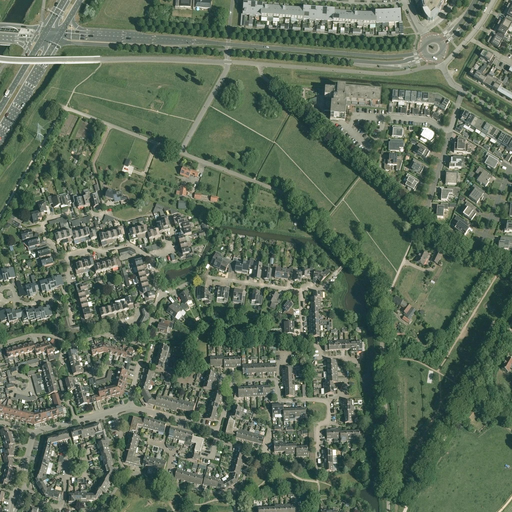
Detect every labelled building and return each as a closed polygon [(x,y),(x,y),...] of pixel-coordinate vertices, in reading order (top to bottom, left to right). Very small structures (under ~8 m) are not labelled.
[(198,0),(198,1),(197,1),(197,7),(210,8),(211,2),(202,2),(202,0),(198,0)] [(424,15),(426,19),(427,21),(427,20),(429,21),(430,21),(432,21),(434,20),(438,15),(441,10),(444,4),(445,0),(447,1),(447,0),(420,0),(421,6),(423,12),(424,15)] [(249,17),(250,6),(244,5),(243,15),(241,15),(240,27),(244,27),(245,15),(249,16),(249,17)] [(505,20),(511,24),(511,23),(511,12),(506,9),(503,14),(508,17),(506,21),(505,20)] [(399,23),(400,35),(404,35),(403,22),(401,22),(400,13),(395,13),(394,23),(399,23)] [(500,20),(497,26),(507,32),(511,24),(505,20),(504,23),(500,20)] [(496,36),(496,37),(502,40),(505,37),(504,36),(507,32),(497,26),(494,31),(499,34),(497,37),(496,36)] [(490,37),(487,43),(491,46),(491,45),(498,49),(502,40),(496,37),(494,39),(490,37)] [(493,57),(488,54),(487,55),(482,53),(480,57),(489,63),(492,64),(495,59),(493,57)] [(469,75),(473,77),(474,77),(473,79),(478,81),(482,76),(481,76),(472,70),(469,75)] [(478,81),(483,84),(487,77),(483,74),(481,76),(482,76),(478,81)] [(483,84),(488,87),(493,77),(489,74),(487,77),(483,84)] [(488,87),(492,90),(498,80),(493,77),(488,87)] [(501,85),(502,84),(503,83),(498,80),(492,90),(497,92),(499,88),(500,88),(502,85),(501,85)] [(345,121),(345,115),(346,106),(343,106),(344,104),(345,104),(345,102),(349,102),(380,105),(381,92),(337,88),(337,92),(325,91),(324,98),(326,98),(325,110),(331,110),(330,120),(345,121)] [(511,95),(508,93),(500,88),(499,88),(497,92),(511,101),(511,95)] [(391,98),(392,98),(392,102),(398,103),(399,93),(391,93),(391,98)] [(428,105),(434,106),(437,96),(429,96),(428,105)] [(444,101),(437,96),(434,106),(439,109),(444,101)] [(445,112),(446,109),(448,109),(451,105),(444,101),(439,109),(445,112)] [(460,121),(465,124),(466,124),(470,116),(462,111),(460,116),(462,118),(460,121)] [(465,124),(464,126),(465,126),(468,128),(469,126),(470,127),(471,127),(475,119),(470,116),(466,124),(465,124)] [(470,127),(470,129),(474,131),(474,129),(476,130),(481,122),(475,119),(471,127),(470,127)] [(476,130),(481,133),(486,125),(481,122),(476,130)] [(488,125),(487,126),(486,125),(481,133),(486,136),(491,128),(492,127),(491,127),(488,125)] [(392,131),(392,137),(395,137),(395,138),(398,138),(398,137),(402,138),(402,134),(403,134),(403,132),(403,127),(396,127),(396,129),(395,130),(393,130),(393,131),(392,131)] [(486,136),(491,139),(496,131),(491,128),(486,136)] [(426,141),(431,144),(431,143),(432,143),(432,142),(433,142),(433,141),(434,140),(434,139),(434,138),(430,135),(430,134),(429,134),(431,132),(427,129),(422,129),(421,132),(424,133),(421,138),(422,138),(420,140),(425,143),(426,141)] [(494,143),(495,141),(496,142),(497,142),(501,134),(496,131),(491,139),(491,141),(494,143)] [(499,146),(500,145),(502,145),(507,137),(507,136),(503,134),(503,135),(501,134),(497,142),(496,142),(495,144),(496,144),(499,146)] [(466,141),(459,137),(457,140),(458,141),(458,143),(457,143),(458,143),(458,145),(454,145),(454,146),(453,152),(454,152),(454,153),(458,153),(458,154),(463,154),(467,154),(467,153),(471,153),(471,150),(467,149),(468,146),(462,145),(462,143),(464,143),(465,140),(466,141),(466,142),(466,141)] [(502,145),(507,148),(511,140),(507,137),(502,145)] [(393,153),(395,153),(395,152),(399,152),(399,150),(400,149),(403,149),(403,141),(395,141),(395,144),(394,144),(389,144),(389,152),(392,152),(392,153),(393,153)] [(426,160),(429,154),(423,150),(425,148),(419,144),(417,147),(416,149),(419,151),(417,154),(426,160)] [(494,170),(498,163),(494,161),(494,160),(495,158),(488,153),(485,158),(487,159),(485,161),(486,162),(485,165),(488,166),(487,167),(488,168),(489,169),(490,169),(491,168),(494,170)] [(461,169),(461,162),(463,162),(464,157),(453,156),(453,160),(451,160),(451,163),(449,163),(449,169),(454,169),(461,169)] [(396,171),(399,172),(403,161),(397,161),(397,157),(388,157),(388,161),(384,161),(384,168),(384,169),(385,170),(386,171),(389,171),(390,165),(397,166),(396,171)] [(421,176),(423,171),(422,171),(424,169),(418,166),(420,163),(414,160),(411,165),(414,167),(412,171),(417,173),(417,174),(421,176)] [(485,187),(489,183),(488,182),(490,180),(486,177),(489,174),(480,167),(475,173),(480,177),(476,182),(481,185),(481,184),(485,187)] [(197,178),(199,173),(192,170),(191,171),(183,168),(180,175),(188,178),(190,175),(197,178)] [(445,185),(445,184),(447,185),(456,185),(457,173),(449,172),(449,176),(446,175),(445,185)] [(417,185),(417,184),(414,183),(414,181),(415,179),(408,175),(405,179),(407,180),(406,182),(406,183),(407,184),(405,186),(408,188),(407,189),(408,190),(409,191),(410,190),(411,190),(414,191),(414,192),(418,186),(417,186),(417,185)] [(480,200),(481,201),(482,201),(483,197),(482,197),(483,195),(479,192),(481,190),(474,185),(472,187),(475,189),(469,198),(477,204),(480,200)] [(458,197),(460,191),(461,192),(462,190),(461,189),(447,188),(447,191),(442,191),(441,194),(440,199),(441,200),(441,201),(447,201),(449,195),(454,195),(454,197),(458,197)] [(81,197),(84,207),(90,206),(88,200),(91,199),(90,195),(88,189),(84,191),(85,194),(86,197),(82,199),(81,197)] [(126,197),(121,198),(121,195),(116,196),(115,193),(113,194),(107,192),(105,198),(112,201),(119,199),(120,202),(127,200),(126,197)] [(91,199),(93,208),(100,206),(97,193),(90,195),(91,199)] [(66,198),(59,199),(61,206),(61,208),(68,206),(67,202),(70,202),(69,196),(66,196),(66,198)] [(59,199),(59,198),(52,199),(51,197),(48,198),(50,205),(53,204),(54,208),(61,206),(59,199)] [(77,197),(72,198),(73,204),(76,203),(78,209),(84,207),(81,197),(77,198),(77,197)] [(178,201),(178,209),(182,209),(186,209),(186,202),(178,201)] [(38,206),(40,212),(41,215),(44,215),(44,213),(47,213),(45,208),(47,207),(46,202),(40,203),(41,205),(38,206)] [(475,209),(467,203),(460,213),(463,215),(463,216),(471,221),(470,221),(471,222),(474,217),(475,217),(471,215),(473,212),(475,209)] [(441,204),(441,207),(437,207),(436,217),(436,218),(438,218),(441,218),(443,218),(443,217),(444,210),(448,210),(448,205),(441,204)] [(42,219),(41,215),(40,212),(31,214),(34,224),(38,223),(37,220),(42,219)] [(23,221),(12,215),(10,218),(13,220),(21,225),(23,221)] [(175,227),(179,226),(185,224),(183,215),(177,217),(177,218),(173,219),(175,227)] [(464,237),(467,233),(468,233),(469,231),(465,228),(467,224),(457,216),(453,222),(457,225),(454,230),(456,231),(456,232),(455,233),(455,234),(456,235),(457,235),(458,235),(458,234),(459,233),(464,237)] [(10,218),(7,223),(5,226),(9,229),(11,225),(10,225),(11,224),(18,228),(21,225),(13,220),(10,218)] [(167,221),(162,222),(165,232),(170,231),(167,221)] [(156,224),(157,227),(159,234),(165,232),(162,222),(156,224)] [(179,226),(180,231),(190,229),(189,223),(185,224),(179,226)] [(511,223),(507,223),(507,226),(505,226),(505,227),(504,227),(502,231),(503,231),(504,231),(504,232),(509,233),(509,232),(511,232),(511,223)] [(137,240),(143,239),(140,229),(138,229),(138,226),(134,227),(135,230),(137,240)] [(124,233),(122,227),(115,229),(117,239),(123,237),(122,234),(124,233)] [(146,227),(145,227),(140,229),(143,239),(148,237),(146,230),(147,230),(146,227)] [(157,227),(152,229),(154,239),(160,237),(159,234),(157,227)] [(98,235),(96,229),(96,228),(88,230),(91,240),(97,239),(96,235),(98,235)] [(152,229),(147,230),(146,230),(148,237),(149,240),(154,239),(152,229)] [(68,243),(66,233),(65,230),(60,232),(61,234),(60,234),(62,241),(63,244),(68,243)] [(88,230),(83,232),(86,242),(91,240),(88,230)] [(128,236),(130,242),(137,240),(135,230),(129,231),(130,235),(128,236)] [(21,234),(23,241),(33,238),(31,231),(21,234)] [(57,242),(62,241),(60,234),(61,234),(60,232),(60,231),(52,233),(54,239),(56,239),(57,242)] [(71,231),(66,233),(68,243),(74,241),(72,235),(71,231)] [(83,232),(77,233),(80,243),(86,242),(83,232)] [(110,234),(105,235),(108,245),(113,244),(112,240),(110,234)] [(99,237),(102,247),(108,245),(105,235),(99,237)] [(188,236),(178,239),(180,245),(190,242),(188,236)] [(499,244),(498,244),(497,249),(498,249),(498,250),(504,251),(504,250),(508,250),(508,244),(511,244),(511,242),(511,238),(501,237),(501,240),(500,240),(500,243),(499,242),(499,244)] [(38,249),(37,246),(40,245),(38,239),(28,242),(23,243),(28,249),(29,252),(30,251),(30,252),(38,249)] [(180,245),(181,250),(188,248),(191,248),(190,242),(180,245)] [(44,248),(38,249),(30,252),(31,255),(36,253),(38,259),(48,256),(51,255),(49,250),(45,251),(44,248)] [(181,250),(178,251),(180,259),(186,257),(186,259),(190,258),(188,248),(181,250)] [(431,262),(437,265),(443,253),(436,250),(434,249),(433,252),(435,253),(431,262)] [(415,262),(423,266),(428,255),(420,251),(415,262)] [(52,259),(49,259),(48,256),(38,259),(35,260),(36,263),(40,264),(42,264),(43,267),(53,265),(52,259)] [(215,256),(215,257),(213,262),(215,263),(213,267),(219,270),(223,262),(217,259),(218,257),(215,256)] [(92,257),(86,259),(88,269),(94,267),(93,263),(92,257)] [(121,267),(120,262),(119,263),(117,257),(109,259),(112,269),(121,267)] [(109,259),(104,261),(107,271),(112,269),(109,259)] [(137,259),(131,261),(133,269),(134,268),(136,268),(143,266),(141,260),(138,261),(137,259)] [(233,259),(233,262),(232,266),(236,267),(235,273),(241,273),(242,271),(243,264),(236,263),(237,259),(233,259)] [(253,267),(253,264),(254,260),(250,259),(249,263),(243,262),(243,264),(242,271),(241,273),(245,274),(246,274),(246,273),(247,272),(248,272),(249,266),(253,267)] [(226,264),(223,262),(219,270),(225,273),(228,267),(232,268),(232,266),(233,262),(230,261),(228,260),(226,264)] [(104,261),(99,262),(100,268),(101,272),(107,271),(104,261)] [(99,262),(93,263),(94,267),(96,274),(101,272),(100,268),(99,262)] [(275,278),(281,279),(282,270),(276,269),(277,266),(273,265),(273,262),(270,262),(270,266),(273,266),(272,271),(276,272),(275,278)] [(84,273),(84,270),(83,270),(81,264),(76,265),(77,269),(75,270),(77,276),(84,273)] [(262,265),(253,264),(253,267),(252,268),(255,269),(254,279),(259,280),(262,265)] [(146,265),(143,266),(136,268),(134,268),(136,274),(138,273),(148,270),(146,265)] [(13,268),(4,271),(7,282),(9,281),(9,280),(15,278),(13,268)] [(268,269),(262,268),(261,276),(264,276),(264,280),(266,280),(265,281),(269,282),(269,280),(270,281),(271,271),(268,270),(268,269)] [(289,271),(282,270),(281,279),(287,280),(288,274),(292,275),(293,270),(293,269),(289,268),(289,271)] [(302,273),(302,277),(308,278),(309,273),(312,274),(313,268),(310,268),(310,270),(303,269),(302,273)] [(138,273),(139,278),(139,279),(146,277),(149,276),(148,270),(138,273)] [(301,282),(302,277),(302,273),(297,273),(297,271),(293,270),(292,275),(291,278),(294,279),(294,281),(301,282)] [(314,271),(313,279),(315,279),(316,279),(318,279),(321,282),(326,277),(330,274),(326,271),(323,274),(321,272),(314,271)] [(61,276),(52,279),(52,280),(55,290),(56,289),(56,290),(57,289),(57,288),(64,286),(61,276)] [(136,279),(137,285),(147,282),(146,277),(139,279),(139,278),(136,279)] [(52,280),(46,281),(49,293),(51,292),(51,291),(55,290),(52,280)] [(38,290),(37,283),(36,281),(33,282),(34,284),(34,285),(28,287),(31,298),(33,297),(33,296),(37,295),(35,291),(38,290)] [(40,282),(37,283),(38,290),(41,289),(42,293),(46,292),(47,293),(49,293),(46,281),(40,283),(40,282)] [(137,285),(139,290),(149,288),(147,282),(137,285)] [(76,286),(78,294),(88,291),(86,286),(82,287),(82,285),(76,286)] [(21,289),(21,286),(18,287),(21,298),(24,297),(24,298),(28,297),(28,299),(31,298),(28,287),(21,289)] [(205,287),(199,287),(197,287),(197,292),(198,292),(198,296),(201,296),(201,301),(205,301),(205,304),(211,304),(211,295),(208,295),(208,290),(205,290),(205,287)] [(140,296),(144,295),(150,293),(149,288),(139,290),(140,296)] [(219,288),(217,299),(224,300),(224,302),(227,303),(229,294),(225,293),(225,289),(219,288)] [(232,302),(241,304),(241,306),(244,307),(245,299),(242,298),(243,292),(234,290),(232,302)] [(78,294),(79,299),(86,298),(89,297),(88,291),(78,294)] [(154,292),(150,293),(144,295),(146,302),(152,301),(151,299),(155,298),(154,292)] [(181,305),(184,311),(189,308),(186,304),(191,301),(187,292),(180,296),(184,303),(181,305)] [(252,301),(256,302),(255,305),(261,306),(262,298),(259,297),(259,293),(253,292),(252,301)] [(280,304),(276,302),(279,297),(271,292),(268,298),(269,298),(267,302),(272,304),(270,308),(275,310),(280,304)] [(134,309),(131,299),(131,297),(130,296),(126,298),(125,299),(126,300),(126,302),(128,310),(134,309)] [(76,300),(77,306),(87,303),(86,298),(79,299),(76,300)] [(406,315),(404,317),(410,321),(411,319),(410,318),(415,311),(403,301),(395,298),(393,303),(400,306),(401,304),(405,307),(401,311),(406,315)] [(126,300),(120,302),(123,312),(128,310),(126,302),(126,300)] [(120,302),(115,303),(118,313),(123,312),(120,302)] [(284,303),(280,307),(283,309),(285,311),(283,314),(287,317),(293,317),(293,312),(290,309),(291,309),(293,306),(288,302),(286,305),(284,303)] [(77,306),(79,311),(89,308),(87,303),(77,306)] [(109,305),(112,315),(118,313),(115,303),(109,305)] [(112,315),(109,305),(104,307),(105,310),(107,320),(113,318),(112,315)] [(175,318),(179,313),(184,317),(186,314),(183,310),(179,306),(177,309),(172,305),(167,312),(175,318)] [(43,308),(40,309),(43,320),(50,318),(49,316),(52,316),(49,306),(46,307),(47,309),(43,310),(43,308)] [(79,311),(80,316),(90,314),(89,308),(79,311)] [(21,310),(18,311),(18,313),(20,320),(20,318),(23,317),(23,319),(22,319),(23,322),(30,320),(28,312),(27,309),(25,310),(26,312),(22,313),(21,310)] [(32,311),(28,312),(30,320),(31,322),(37,320),(35,312),(34,309),(32,310),(32,311)] [(39,311),(35,312),(37,320),(37,322),(43,320),(40,309),(38,310),(39,311)] [(99,311),(102,321),(107,320),(105,310),(99,311)] [(6,311),(0,312),(0,316),(1,322),(8,321),(9,323),(11,322),(8,311),(6,312),(6,311)] [(10,311),(8,311),(11,322),(17,321),(18,321),(20,320),(18,313),(18,311),(15,311),(11,312),(10,311)] [(92,319),(90,314),(80,316),(82,324),(88,322),(88,320),(92,319)] [(166,321),(165,325),(160,323),(158,330),(159,330),(158,332),(166,335),(168,328),(172,329),(173,323),(166,321)] [(287,321),(280,321),(281,324),(284,324),(284,330),(294,329),(293,323),(287,324),(287,321)] [(281,330),(279,331),(279,332),(281,333),(281,338),(288,338),(288,335),(294,335),(294,329),(284,330),(281,330)] [(94,341),(96,345),(98,354),(104,353),(104,343),(98,344),(97,342),(96,341),(94,341)] [(325,352),(331,351),(334,351),(334,342),(328,342),(328,344),(324,344),(325,352)] [(22,345),(24,354),(30,353),(28,344),(27,343),(26,344),(22,345)] [(104,353),(109,354),(112,345),(104,343),(104,353)] [(47,352),(49,361),(55,360),(54,356),(51,357),(50,355),(53,354),(53,352),(54,351),(54,349),(52,348),(51,345),(46,347),(45,347),(47,352)] [(131,360),(128,359),(129,357),(132,358),(132,356),(134,355),(134,354),(134,353),(134,349),(129,348),(128,350),(126,359),(125,362),(130,364),(131,360)] [(77,351),(67,353),(69,359),(78,356),(77,353),(77,351)] [(159,351),(158,357),(167,359),(170,360),(170,359),(169,358),(170,354),(168,354),(159,351)] [(511,360),(508,358),(506,362),(505,362),(504,365),(502,369),(507,373),(511,366),(511,360)] [(70,364),(72,370),(80,367),(80,364),(80,362),(70,364)] [(282,370),(282,376),(291,375),(291,366),(287,367),(287,370),(282,370)] [(81,371),(80,367),(72,370),(73,375),(83,373),(82,371),(81,371)] [(143,373),(144,373),(143,377),(152,379),(154,372),(143,370),(143,373)] [(128,373),(119,371),(118,376),(126,378),(126,379),(127,379),(128,377),(127,377),(128,373)] [(152,379),(143,377),(142,376),(141,379),(143,380),(142,384),(149,385),(150,386),(152,379)] [(65,381),(67,387),(75,384),(74,381),(75,380),(75,378),(65,381)] [(115,387),(123,395),(125,388),(124,388),(125,384),(116,381),(115,387)] [(147,390),(149,385),(142,384),(140,391),(143,397),(149,394),(147,390)] [(48,395),(57,392),(56,387),(47,389),(47,390),(47,389),(48,393),(48,395)] [(115,387),(109,389),(111,397),(115,396),(115,397),(123,395),(115,387)] [(83,388),(77,390),(74,390),(75,394),(74,394),(75,396),(84,393),(83,388)] [(97,402),(100,401),(102,400),(106,399),(104,390),(98,392),(99,395),(95,396),(97,402)] [(221,395),(212,392),(210,398),(222,401),(223,398),(220,397),(221,395)] [(76,402),(77,401),(86,399),(84,393),(75,396),(76,396),(76,399),(76,400),(76,402)] [(152,398),(149,394),(143,397),(147,404),(155,406),(157,399),(152,398)] [(84,405),(93,403),(91,397),(86,399),(77,401),(78,407),(81,406),(81,407),(82,408),(84,407),(84,406),(84,405)] [(176,412),(177,409),(179,400),(178,403),(173,401),(171,410),(176,412)] [(54,403),(56,409),(58,418),(64,416),(60,402),(54,403)] [(235,407),(233,412),(242,415),(243,409),(237,407),(238,405),(235,404),(234,407),(235,407)] [(6,417),(9,418),(10,418),(12,409),(6,408),(4,416),(4,417),(6,417)] [(11,418),(15,419),(17,410),(12,409),(10,418),(9,418),(11,419),(11,418)] [(208,409),(206,414),(218,417),(219,414),(216,413),(217,411),(208,409)] [(306,422),(308,422),(308,419),(307,409),(300,410),(300,419),(306,419),(306,422)] [(17,420),(20,420),(23,412),(17,410),(15,419),(15,420),(17,420)] [(34,425),(34,415),(28,413),(26,422),(26,423),(34,425)] [(144,420),(133,417),(130,426),(138,428),(138,427),(142,428),(144,420)] [(234,429),(237,419),(229,417),(224,434),(236,437),(238,430),(234,429)] [(102,433),(103,438),(106,437),(104,430),(101,430),(100,425),(94,426),(96,435),(102,433)] [(136,436),(138,428),(130,426),(128,434),(136,436)] [(78,437),(81,436),(82,439),(85,438),(84,436),(84,435),(83,429),(82,427),(76,428),(78,437)] [(70,430),(72,439),(78,437),(76,428),(70,430)] [(4,438),(5,441),(15,438),(15,437),(13,438),(12,433),(9,434),(8,429),(0,431),(2,438),(4,438)] [(236,439),(241,440),(244,431),(238,430),(236,437),(236,439)] [(69,439),(67,431),(61,432),(63,441),(69,439)] [(55,434),(56,436),(58,443),(63,441),(61,432),(55,434)] [(179,441),(185,442),(187,433),(181,432),(179,441)] [(191,444),(193,437),(194,435),(187,433),(185,442),(191,444)] [(130,438),(129,440),(138,443),(140,437),(136,436),(128,434),(127,438),(130,438)] [(104,442),(99,444),(98,444),(100,450),(109,447),(107,441),(106,437),(103,438),(104,442)] [(203,448),(203,446),(205,440),(193,437),(191,444),(195,445),(195,446),(203,448)] [(4,445),(6,452),(14,450),(12,445),(15,445),(13,440),(16,440),(15,438),(5,441),(6,445),(4,445)] [(45,442),(43,449),(50,451),(50,450),(51,444),(52,444),(47,440),(46,442),(45,442)] [(126,451),(128,452),(135,454),(137,448),(128,446),(126,451)] [(200,457),(203,448),(195,446),(193,455),(192,455),(200,457)] [(100,450),(101,456),(110,453),(109,447),(100,450)] [(43,449),(42,455),(51,457),(52,451),(50,450),(50,451),(43,449)] [(5,464),(13,464),(11,457),(14,457),(12,452),(14,452),(14,450),(6,452),(4,453),(5,457),(3,457),(5,464)] [(134,458),(135,454),(128,452),(125,463),(133,465),(135,458),(134,458)] [(101,456),(103,461),(112,459),(110,453),(101,456)] [(244,455),(236,453),(234,460),(242,462),(244,463),(245,460),(243,459),(244,455)] [(187,460),(196,462),(197,460),(199,460),(200,457),(192,455),(193,455),(189,454),(187,460)] [(42,455),(40,460),(49,463),(51,457),(42,455)] [(146,466),(148,467),(150,458),(145,456),(144,460),(142,468),(145,469),(146,466)] [(144,460),(135,458),(133,465),(142,468),(144,460)] [(103,461),(105,467),(111,465),(111,466),(113,465),(112,459),(103,461)] [(40,460),(39,466),(47,468),(49,463),(40,460)] [(241,466),(242,462),(234,460),(232,466),(241,469),(242,469),(243,466),(241,466)] [(5,471),(4,475),(14,478),(14,476),(12,476),(13,471),(11,470),(13,464),(5,464),(3,471),(5,471)] [(102,472),(102,473),(108,473),(112,474),(112,473),(113,472),(111,466),(111,465),(105,467),(106,471),(102,472)] [(39,466),(37,472),(43,474),(46,474),(47,468),(39,466)] [(240,472),(241,469),(232,466),(230,473),(232,474),(232,473),(239,475),(240,476),(241,473),(240,472)] [(170,479),(174,480),(177,481),(178,480),(181,480),(181,482),(181,480),(184,472),(177,470),(176,475),(172,474),(170,479)] [(36,480),(36,481),(45,479),(46,478),(42,477),(43,474),(37,472),(35,480),(36,480)] [(187,484),(188,482),(190,474),(184,472),(181,480),(181,482),(184,483),(184,481),(188,482),(187,484)] [(101,478),(103,479),(109,482),(112,476),(111,475),(112,474),(108,473),(102,473),(102,474),(103,475),(101,478)] [(231,478),(227,480),(231,487),(237,483),(239,475),(232,473),(232,474),(230,473),(232,473),(231,478)] [(197,475),(190,474),(188,482),(187,484),(190,485),(191,483),(194,484),(194,486),(194,484),(197,475)] [(0,481),(0,485),(7,487),(8,482),(10,483),(12,478),(14,479),(14,478),(4,475),(3,478),(1,478),(0,481)] [(201,486),(203,477),(197,475),(194,484),(194,486),(197,486),(197,485),(201,486)] [(205,476),(203,486),(206,487),(206,485),(210,486),(212,478),(205,476)] [(213,487),(216,488),(218,481),(219,480),(212,478),(210,486),(209,488),(212,489),(213,487)] [(35,482),(39,489),(45,486),(43,482),(46,480),(45,479),(36,481),(36,482),(35,482)] [(103,479),(100,485),(108,489),(111,484),(109,482),(103,479)] [(223,483),(218,481),(216,488),(224,490),(231,487),(227,480),(223,483)] [(100,485),(97,489),(102,493),(105,494),(108,489),(100,485)] [(43,494),(44,496),(50,488),(50,487),(46,489),(45,486),(39,489),(43,495),(43,494)] [(45,497),(53,499),(54,493),(51,492),(52,488),(50,488),(44,496),(45,496),(45,497)] [(93,495),(97,500),(98,498),(98,499),(102,493),(97,489),(93,495)] [(55,490),(54,493),(53,499),(58,501),(60,495),(62,496),(63,493),(55,490)]
